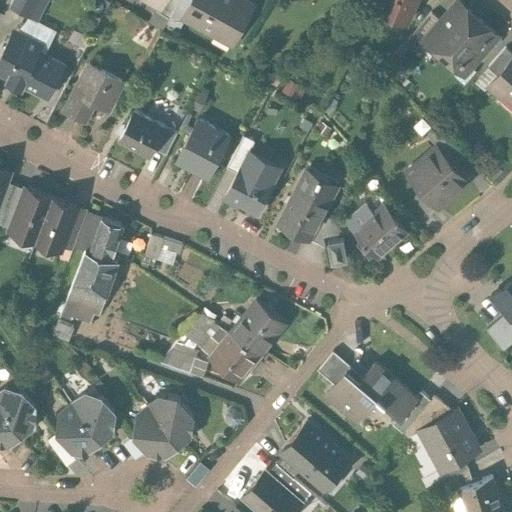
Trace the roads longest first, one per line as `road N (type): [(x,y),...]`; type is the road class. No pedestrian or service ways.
road 1 (residential): [(0,132),(142,208),(357,297)]
road 2 (residential): [(357,297),(192,498)]
road 3 (residential): [(0,480),(192,498)]
